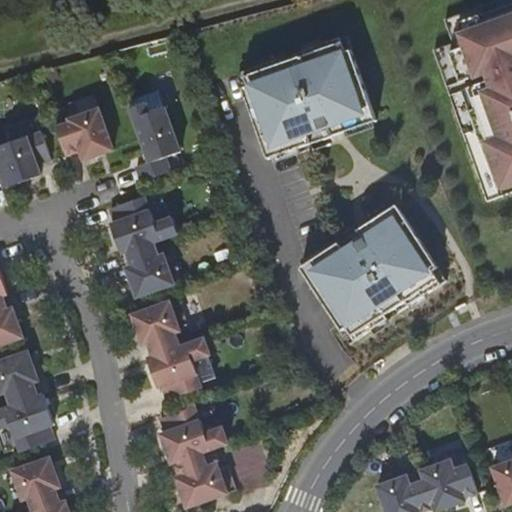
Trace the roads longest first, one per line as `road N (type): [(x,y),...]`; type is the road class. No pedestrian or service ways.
road 1 (residential): [(131,511),(99,339),(46,218)]
road 2 (residential): [(511,333),(439,363),(366,414),(318,472),(301,511)]
road 3 (track): [(264,0),(0,65)]
